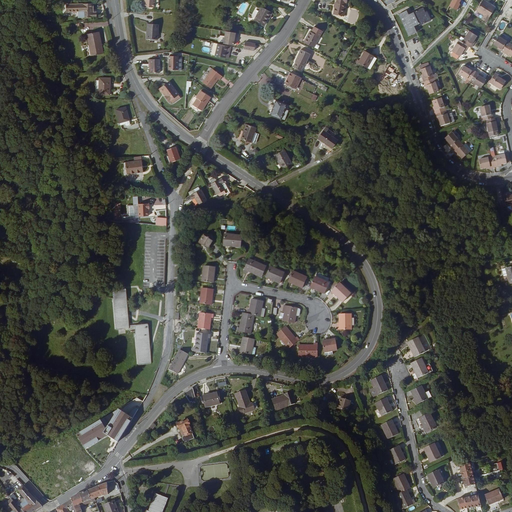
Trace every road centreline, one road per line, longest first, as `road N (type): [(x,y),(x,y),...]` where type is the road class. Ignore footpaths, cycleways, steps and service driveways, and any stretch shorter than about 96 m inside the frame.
road 1 (tertiary): [(221,370),(303,380),(343,372),(374,337),(377,304),(353,249),(197,145)]
road 2 (residential): [(166,359),(174,200),(142,115)]
road 3 (residential): [(369,0),(392,29),(442,157),(480,179),(511,177)]
road 4 (tertiary): [(197,145),(305,0)]
road 5 (tertiary): [(197,145),(157,113),(132,78),(115,0)]
road 6 (residential): [(397,368),(423,485),(449,511)]
